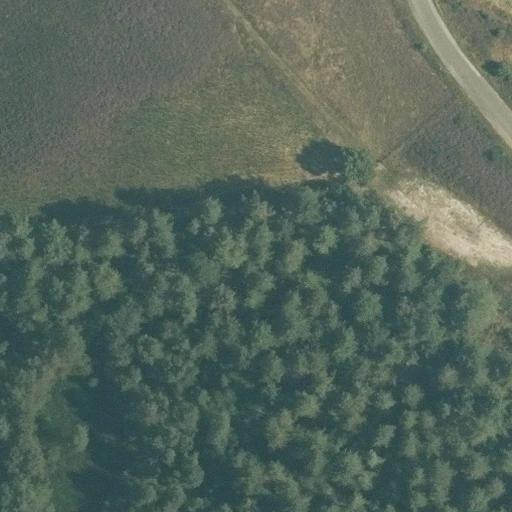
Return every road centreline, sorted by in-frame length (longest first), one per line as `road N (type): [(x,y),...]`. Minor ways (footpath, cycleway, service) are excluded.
road 1 (track): [(0,232),(396,189)]
road 2 (track): [(511,247),(413,208),(227,0)]
road 3 (unclassified): [(511,133),(420,0)]
